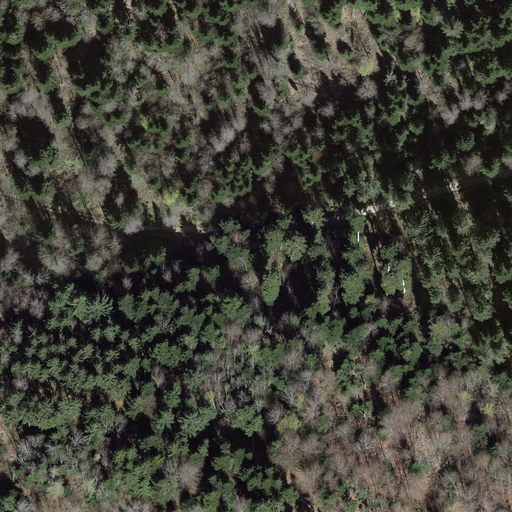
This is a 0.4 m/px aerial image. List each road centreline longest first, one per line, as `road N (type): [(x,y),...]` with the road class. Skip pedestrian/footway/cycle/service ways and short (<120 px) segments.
road 1 (track): [(511,172),(288,234),(161,231),(0,194)]
road 2 (track): [(0,231),(103,314),(309,511)]
